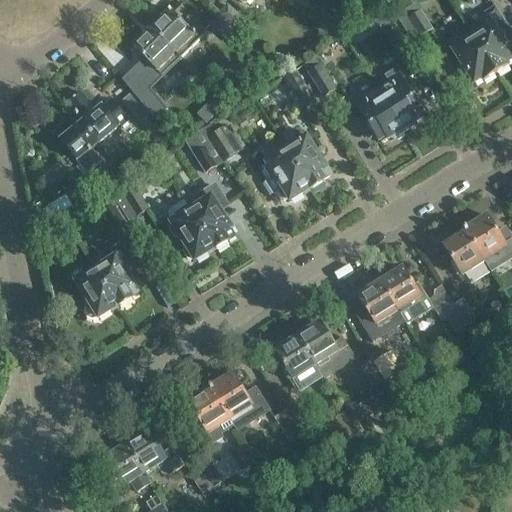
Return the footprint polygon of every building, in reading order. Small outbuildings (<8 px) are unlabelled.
[(178,4),(151,30),(181,60),(207,34),(196,22),(192,25),(182,15),(185,12),(178,4)] [(219,15),(238,32),(246,23),(227,6),(219,15)] [(472,39),(496,75),(508,67),(506,65),(511,60),(511,56),(509,51),(511,48),(511,37),(494,9),(485,16),(488,21),(469,33),(473,39),(472,39)] [(420,12),(407,20),(419,39),(431,31),(420,12)] [(239,35),(238,32),(219,15),(210,25),(231,44),(239,35)] [(391,20),(379,27),(396,53),(408,46),(391,20)] [(161,79),(162,78),(181,60),(151,30),(133,48),(149,65),(145,68),(152,74),(152,75),(152,76),(153,77),(153,78),(154,79),(155,79),(157,80),(158,80),(160,80),(161,79)] [(446,41),(449,46),(473,85),(481,80),(483,83),(496,75),(472,39),(461,46),(457,41),(454,36),(446,41)] [(308,74),(312,81),(324,99),(335,92),(319,67),(308,74)] [(391,88),(379,95),(404,134),(414,127),(415,124),(423,118),(401,82),(405,80),(398,69),(385,78),(391,88)] [(295,72),(284,79),(304,112),(315,105),(295,72)] [(132,95),(149,115),(162,130),(166,126),(159,118),(165,113),(142,86),(132,95)] [(404,134),(379,95),(377,92),(365,100),(364,99),(356,105),(381,145),(390,139),(393,141),(404,134)] [(83,124),(81,125),(98,145),(118,129),(118,130),(129,121),(112,101),(103,109),(102,108),(96,113),(81,94),(67,105),(75,114),(74,115),(77,118),(78,118),(83,124)] [(149,115),(132,95),(123,102),(140,123),(149,115)] [(227,127),(225,128),(221,121),(211,127),(210,125),(203,130),(206,136),(223,163),(242,152),(227,127)] [(98,145),(81,125),(61,142),(87,174),(101,163),(91,151),(98,145)] [(330,177),(322,165),(302,133),(294,139),(297,144),(286,151),(286,152),(310,190),(310,191),(324,183),(323,181),(330,177)] [(216,167),(223,163),(206,136),(189,148),(206,175),(217,168),(216,167)] [(290,202),(310,190),(286,152),(286,151),(282,146),(274,151),(277,157),(265,164),(267,167),(265,168),(264,171),(269,178),(266,180),(265,184),(272,195),(275,196),(278,194),(283,201),(286,201),(288,200),(290,202)] [(126,178),(115,185),(136,219),(147,212),(126,178)] [(99,183),(95,185),(92,180),(66,195),(73,206),(102,189),(99,183)] [(191,211),(215,249),(216,251),(228,244),(226,242),(235,237),(219,211),(226,207),(214,187),(197,197),(202,204),(191,211)] [(193,260),(194,262),(215,249),(191,211),(184,200),(168,210),(166,217),(170,224),(172,226),(169,228),(169,230),(174,239),(177,240),(179,238),(186,248),(183,250),(183,252),(188,261),(191,262),(193,260)] [(103,206),(106,211),(102,213),(113,232),(124,225),(110,202),(103,206)] [(463,231),(465,235),(481,261),(482,260),(503,247),(505,250),(506,250),(487,218),(466,230),(466,229),(463,231)] [(481,261),(465,235),(443,248),(461,278),(484,264),(482,260),(481,261)] [(95,271),(118,308),(119,310),(120,309),(123,310),(130,306),(131,302),(133,301),(131,299),(138,295),(121,267),(130,262),(120,246),(110,252),(114,259),(95,271)] [(118,308),(95,271),(93,268),(82,275),(84,277),(75,283),(75,284),(75,285),(80,294),(81,294),(88,304),(85,308),(84,315),(87,320),(93,322),(98,320),(118,308)] [(418,283),(413,287),(402,269),(379,283),(403,321),(406,327),(434,310),(418,283)] [(403,321),(379,283),(357,297),(368,315),(364,317),(370,326),(373,324),(380,335),(403,321)] [(463,300),(453,306),(466,327),(475,321),(463,300)] [(466,327),(453,306),(442,313),(455,333),(466,327)] [(316,367),(314,368),(323,381),(355,361),(342,339),(332,345),(319,324),(308,331),(307,328),(296,334),(298,337),(297,338),(316,367)] [(297,338),(274,352),(285,369),(282,371),(288,381),(291,379),(293,382),(314,368),(316,367),(297,338)] [(384,382),(394,376),(381,356),(371,362),(384,382)] [(384,382),(371,362),(360,369),(373,389),(384,382)] [(209,389),(211,393),(228,419),(230,422),(236,432),(269,412),(255,390),(245,397),(232,375),(212,388),(212,387),(209,389)] [(228,419),(211,393),(189,406),(207,436),(230,422),(228,419)] [(379,393),(327,425),(340,446),(361,433),(356,425),(387,406),(379,393)] [(284,413),(300,438),(310,431),(294,406),(284,413)] [(289,444),(300,438),(284,413),(273,419),(289,444)] [(144,476),(157,467),(164,479),(184,467),(172,448),(162,454),(148,432),(137,439),(136,436),(125,443),(127,446),(125,447),(144,476)] [(150,485),(144,476),(125,447),(103,461),(110,472),(103,476),(114,494),(131,484),(136,493),(150,485)] [(199,469),(212,489),(222,482),(209,462),(199,469)] [(202,495),(212,489),(199,469),(189,475),(202,495)] [(167,511),(163,505),(158,497),(147,504),(151,511),(167,511)]
